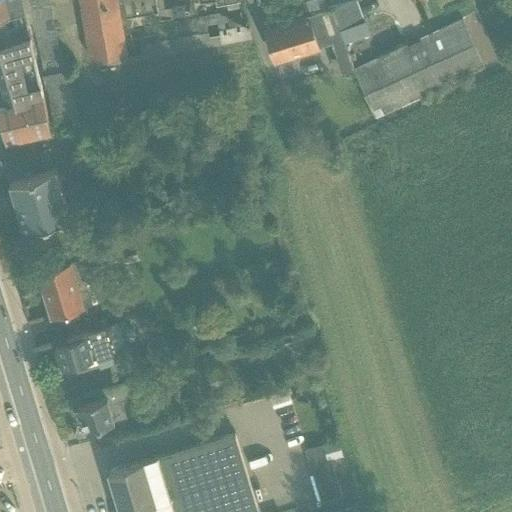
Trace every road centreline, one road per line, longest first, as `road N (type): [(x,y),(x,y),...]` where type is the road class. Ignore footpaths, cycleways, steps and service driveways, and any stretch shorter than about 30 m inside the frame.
road 1 (unknown): [(84,462),(238,416),(265,436),(278,472)]
road 2 (secondary): [(0,314),(58,511)]
